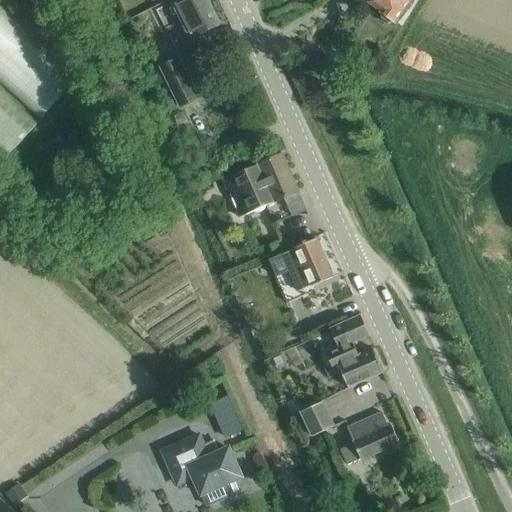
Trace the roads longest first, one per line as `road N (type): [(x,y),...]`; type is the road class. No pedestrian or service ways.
road 1 (unclassified): [(511,504),(414,314),(391,282),(355,263)]
road 2 (tertiary): [(355,263),(238,0)]
road 3 (tertiary): [(463,511),(355,263)]
